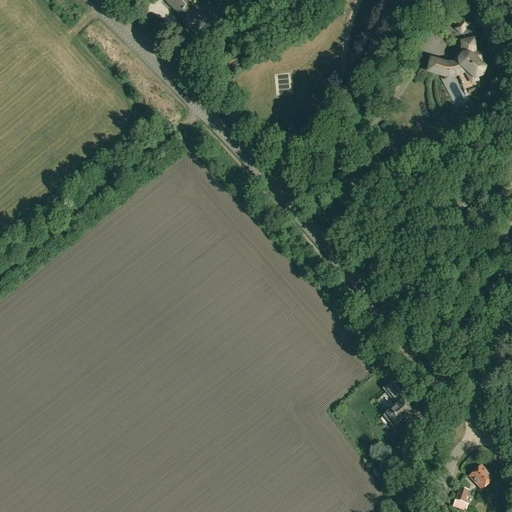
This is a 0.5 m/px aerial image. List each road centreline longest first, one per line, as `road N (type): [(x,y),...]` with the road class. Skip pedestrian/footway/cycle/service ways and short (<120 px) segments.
road 1 (tertiary): [(483,430),(203,110),(89,0)]
road 2 (track): [(0,275),(203,110)]
